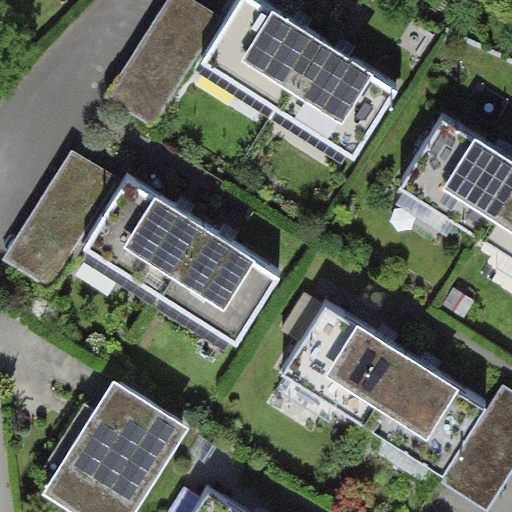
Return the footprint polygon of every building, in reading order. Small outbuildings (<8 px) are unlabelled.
[(145,128),(212,19),(180,0),(171,0),(107,105),(145,128)] [(322,41),(257,0),(240,0),(205,56),(282,104),(322,41)] [(399,89),(322,41),(282,104),(359,153),(399,89)] [(511,163),(511,160),(446,119),(409,178),(477,220),(511,163)] [(42,286),(111,179),(74,155),(5,262),(42,286)] [(511,163),(477,220),(511,242),(511,163)] [(206,228),(129,179),(89,243),(166,292),(206,228)] [(283,278),(206,228),(166,292),(242,341),(283,278)] [(395,350),(324,308),(280,381),(350,424),(395,350)] [(465,392),(395,350),(350,424),(420,466),(465,392)] [(72,511),(138,511),(191,431),(116,383),(44,494),(72,511)] [(484,511),(486,511),(511,471),(511,391),(508,389),(446,488),(484,511)] [(236,511),(210,496),(200,511),(236,511)]
